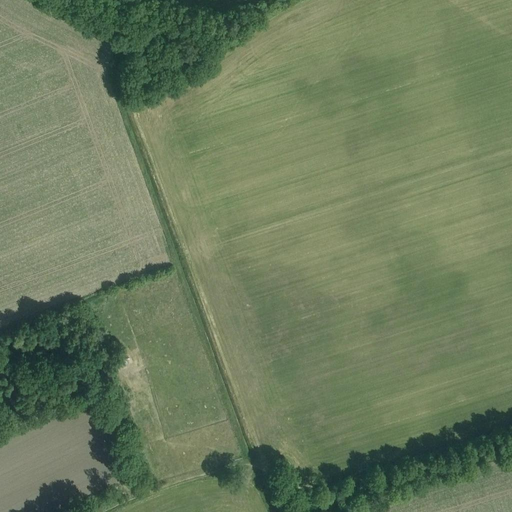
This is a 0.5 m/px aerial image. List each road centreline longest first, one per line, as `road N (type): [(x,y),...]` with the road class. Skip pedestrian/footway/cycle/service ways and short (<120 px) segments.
road 1 (track): [(127,99),(261,463)]
road 2 (track): [(261,463),(211,470),(105,511)]
